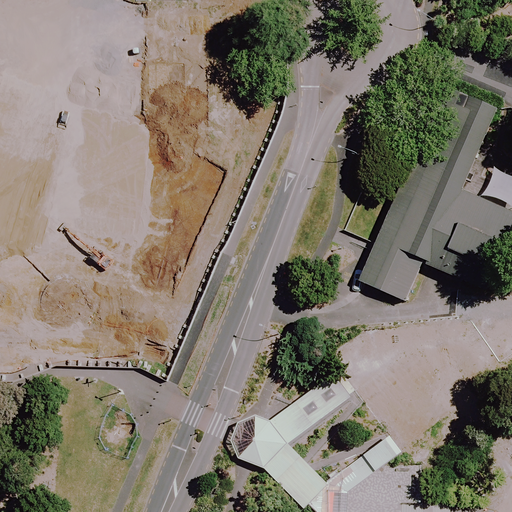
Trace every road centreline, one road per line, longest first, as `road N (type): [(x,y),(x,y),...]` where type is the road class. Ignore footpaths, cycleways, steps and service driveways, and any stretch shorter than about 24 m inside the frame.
road 1 (tertiary): [(164,511),(338,70)]
road 2 (tertiary): [(392,0),(402,28),(393,55),(368,72),(338,70)]
